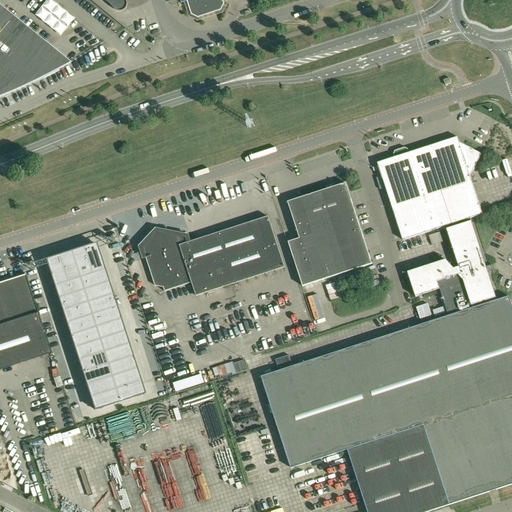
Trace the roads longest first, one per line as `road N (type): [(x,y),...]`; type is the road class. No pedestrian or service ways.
road 1 (unclassified): [(511,503),(486,511),(40,511),(0,490)]
road 2 (unclassified): [(0,243),(350,131)]
road 3 (unknown): [(21,236),(66,361),(128,347),(133,335),(113,246),(86,244),(72,260)]
road 4 (residential): [(321,287),(332,322),(387,306),(401,293),(350,131)]
road 5 (tertiary): [(183,96),(310,78),(386,55)]
road 6 (tertiary): [(379,28),(183,96)]
road 7 (unclassified): [(0,116),(167,51),(180,38)]
road 8 (tertiary): [(0,165),(183,96)]
road 9 (unknown): [(293,278),(274,325),(205,358),(187,348),(177,308)]
road 10 (unclassified): [(350,131),(511,78)]
road 11 (unclassified): [(180,38),(206,41),(329,0)]
